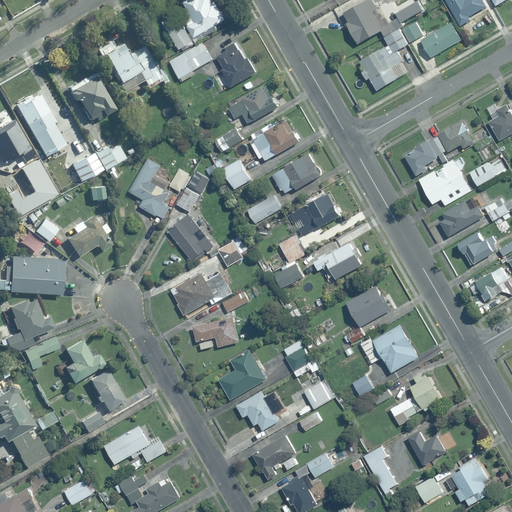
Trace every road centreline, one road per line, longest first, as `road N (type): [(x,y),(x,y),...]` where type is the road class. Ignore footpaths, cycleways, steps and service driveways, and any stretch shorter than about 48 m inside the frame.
road 1 (residential): [(245,511),(121,299)]
road 2 (tertiary): [(467,347),(352,143)]
road 3 (residential): [(352,143),(511,50)]
road 4 (tertiary): [(352,143),(269,0)]
